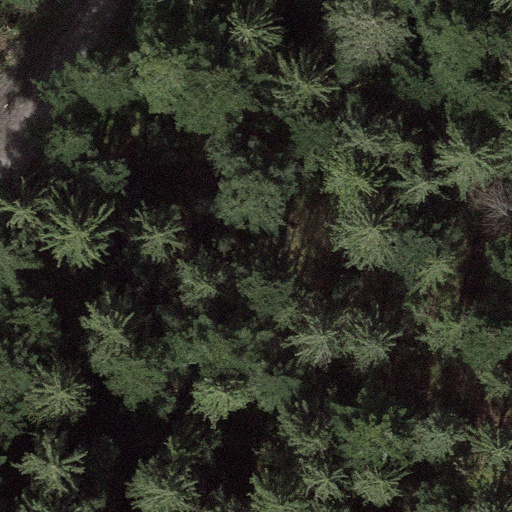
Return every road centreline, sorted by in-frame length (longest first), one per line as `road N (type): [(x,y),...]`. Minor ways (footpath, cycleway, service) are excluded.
road 1 (track): [(205,511),(151,321),(112,231),(23,129)]
road 2 (track): [(0,172),(94,0)]
